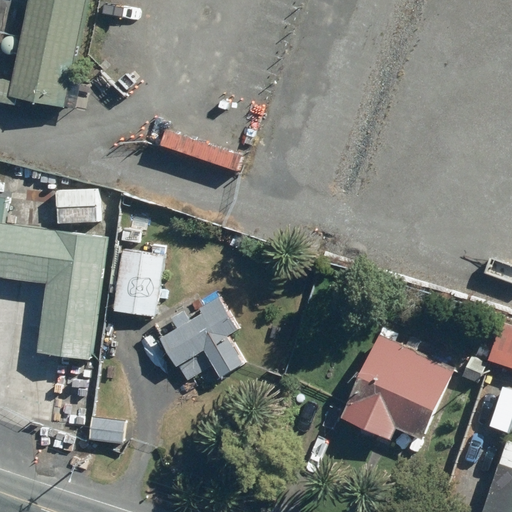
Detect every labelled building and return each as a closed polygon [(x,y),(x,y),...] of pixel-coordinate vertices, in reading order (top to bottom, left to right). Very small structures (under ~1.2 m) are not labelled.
[(76,0),(18,0),(1,83),(56,95),(76,0)] [(81,341),(97,218),(45,211),(49,178),(0,171),(0,269),(36,274),(28,334),(81,341)] [(170,255),(128,250),(121,311),(163,316),(170,255)] [(235,303),(201,320),(231,376),(250,366),(236,338),(250,331),(235,303)] [(511,324),(505,322),(493,362),(511,367),(511,324)] [(172,338),(186,365),(213,350),(198,324),(172,338)] [(466,366),(389,333),(353,416),(407,439),(411,431),(434,441),(466,366)] [(123,376),(96,374),(92,414),(119,417),(123,376)] [(511,511),(511,465),(497,461),(481,511),(511,511)]
